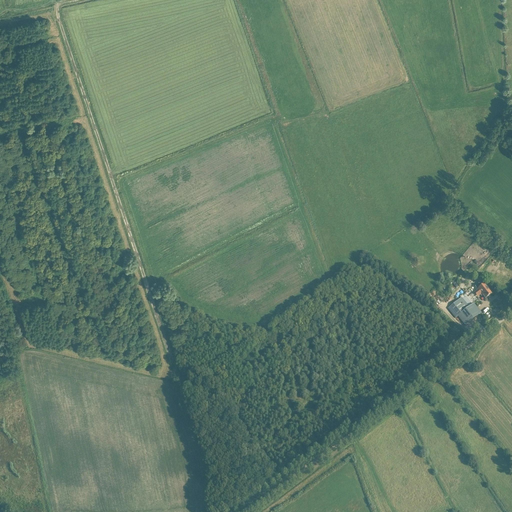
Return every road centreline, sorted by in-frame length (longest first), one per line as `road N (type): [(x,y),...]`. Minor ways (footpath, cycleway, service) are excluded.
road 1 (unclassified): [(246,511),(511,311)]
road 2 (track): [(207,511),(206,458),(143,278)]
